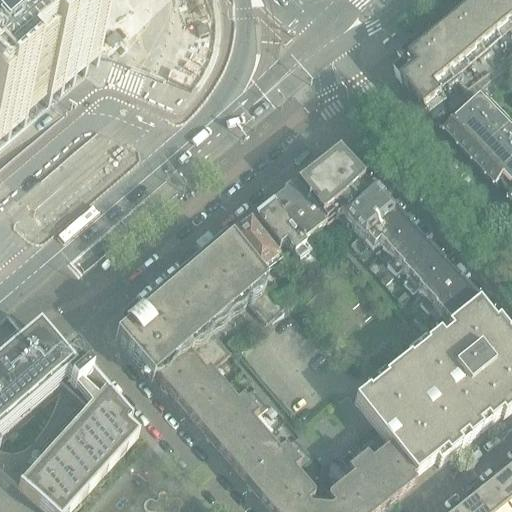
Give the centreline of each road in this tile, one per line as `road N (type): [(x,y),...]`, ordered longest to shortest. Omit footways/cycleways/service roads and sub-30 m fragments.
road 1 (residential): [(316,52),(324,101),(511,304)]
road 2 (residential): [(511,241),(327,42)]
road 3 (residential): [(237,511),(93,338)]
road 4 (residential): [(181,137),(108,111),(0,192)]
road 5 (tertiary): [(151,170),(179,165),(316,52)]
road 6 (tertiary): [(25,281),(151,170)]
road 7 (tertiary): [(241,0),(245,26),(230,91),(181,137)]
